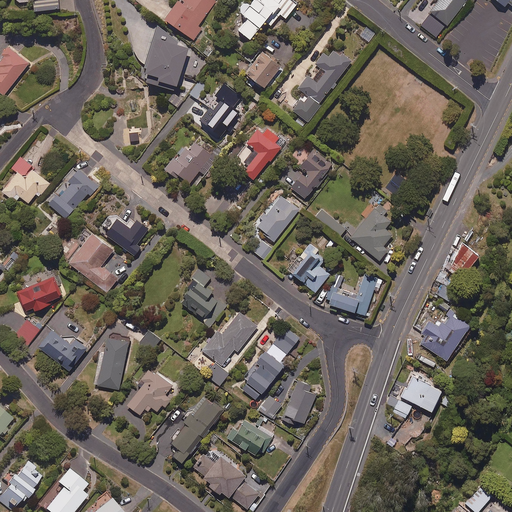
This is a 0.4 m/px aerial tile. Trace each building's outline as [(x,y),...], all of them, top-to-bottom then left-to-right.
[(17,0),(20,2),(34,1),(35,11),(60,9),(59,0),(17,0)] [(179,0),(166,19),(194,40),(203,29),(199,25),(217,1),(215,0),(179,0)] [(297,4),(291,0),(261,0),(261,1),(259,0),(255,0),(251,6),(247,2),(240,10),(249,18),(239,30),(251,39),(267,19),(273,24),(281,14),(286,18),(297,4)] [(467,0),(439,0),(431,12),(448,25),(467,0)] [(374,36),(366,29),(360,35),(369,42),(374,36)] [(161,36),(155,34),(145,65),(146,69),(146,73),(160,77),(159,80),(178,86),(181,77),(198,82),(205,61),(187,56),(190,48),(160,39),(161,36)] [(0,56),(0,92),(4,95),(30,63),(8,46),(0,56)] [(352,61),(335,48),(329,56),(324,52),(316,63),(321,67),(316,74),(313,79),(309,76),(299,88),(305,93),(292,110),(309,122),(322,105),(320,104),(352,61)] [(283,66),(263,50),(246,72),(265,88),(283,66)] [(137,89),(136,79),(126,80),(127,100),(125,100),(127,130),(124,130),(125,144),(142,143),(141,129),(149,128),(147,89),(137,89)] [(200,82),(191,94),(206,106),(215,93),(200,82)] [(184,100),(174,93),(169,100),(178,107),(184,100)] [(239,110),(222,98),(213,110),(211,108),(202,120),(214,128),(220,120),(228,126),(239,110)] [(254,159),(244,171),(255,181),(282,148),(275,143),(281,137),(269,127),(264,134),(258,128),(247,142),(253,147),(254,159)] [(211,153),(197,140),(189,149),(186,146),(166,168),(176,178),(179,174),(189,183),(200,171),(204,174),(223,153),(217,147),(211,153)] [(333,164),(314,150),(301,167),(305,170),(292,188),(307,200),(333,164)] [(32,166),(21,157),(12,168),(18,172),(2,191),(16,202),(20,197),(29,204),(38,192),(42,194),(51,183),(33,170),(26,179),(23,177),(32,166)] [(76,174),(72,170),(62,180),(64,181),(46,201),(65,219),(90,192),(92,194),(99,187),(80,169),(76,174)] [(300,209),(281,195),(267,214),(264,212),(255,224),(269,235),(268,237),(275,242),(291,221),(300,209)] [(375,209),(369,203),(360,214),(367,219),(351,238),(380,261),(384,256),(389,260),(394,254),(384,246),(393,235),(386,229),(392,222),(375,209)] [(480,208),(472,204),(465,220),(473,224),(480,208)] [(347,229),(323,209),(317,216),(341,236),(347,229)] [(132,228),(118,218),(106,234),(135,256),(141,248),(137,245),(149,228),(138,220),(132,228)] [(114,250),(93,233),(80,250),(74,245),(68,252),(74,256),(69,262),(107,293),(118,278),(102,266),(114,250)] [(273,249),(262,240),(254,251),(264,259),(273,249)] [(481,254),(463,243),(446,268),(464,280),(481,254)] [(319,250),(310,244),(289,270),(316,292),(330,274),(320,266),(326,259),(317,253),(319,250)] [(12,258),(16,262),(21,256),(12,249),(8,255),(12,258)] [(16,262),(12,258),(4,267),(10,272),(18,263),(16,262)] [(205,319),(221,301),(205,287),(212,278),(200,268),(187,283),(193,288),(183,300),(205,319)] [(441,270),(437,281),(447,285),(451,274),(441,270)] [(378,291),(381,283),(377,282),(379,278),(365,274),(361,286),(365,287),(361,300),(334,292),(330,304),(366,316),(375,289),(378,291)] [(62,296),(53,277),(19,292),(27,310),(34,307),(35,311),(49,305),(48,302),(62,296)] [(455,294),(443,285),(437,294),(449,302),(455,294)] [(441,299),(436,305),(447,312),(451,306),(441,299)] [(83,330),(61,311),(35,342),(55,359),(56,357),(71,369),(88,348),(76,338),(83,330)] [(472,326),(450,311),(439,326),(431,321),(419,337),(433,347),(431,349),(448,361),(472,326)] [(258,326),(240,312),(223,334),(218,331),(203,351),(223,366),(235,350),(238,352),(258,326)] [(40,329),(27,319),(14,338),(26,347),(40,329)] [(258,362),(261,365),(250,379),(242,389),(257,401),(286,365),(281,361),(300,338),(288,328),(282,335),(281,333),(258,362)] [(161,339),(148,330),(139,343),(152,352),(161,339)] [(130,342),(110,337),(106,353),(101,352),(98,367),(100,367),(97,385),(120,390),(130,342)] [(229,374),(217,365),(208,377),(220,386),(229,374)] [(173,385),(150,368),(138,384),(142,387),(128,405),(141,415),(145,408),(149,411),(152,407),(158,412),(163,405),(166,408),(171,400),(168,398),(165,396),(173,385)] [(391,395),(387,404),(395,408),(393,412),(406,419),(414,403),(433,412),(443,391),(412,376),(400,400),(391,395)] [(311,386),(299,381),(285,416),(305,424),(317,395),(309,392),(311,386)] [(213,404),(204,396),(182,419),(189,425),(172,442),(178,449),(173,454),(182,463),(198,446),(194,442),(200,435),(203,438),(212,430),(210,428),(227,411),(216,401),(213,404)] [(282,404),(270,396),(260,410),(272,418),(282,404)] [(0,434),(12,419),(0,409),(0,434)] [(273,438),(245,420),(239,431),(234,428),(228,438),(260,458),(273,438)] [(224,492),(230,497),(231,496),(251,511),(253,511),(267,495),(245,478),(247,476),(222,456),(216,463),(204,454),(194,467),(205,477),(204,479),(210,484),(209,485),(221,495),(224,492)] [(27,499),(28,500),(35,491),(33,490),(42,477),(33,471),(36,467),(28,461),(17,477),(14,475),(7,484),(9,485),(0,497),(0,500),(13,510),(21,501),(24,503),(27,499)] [(87,485),(69,470),(58,483),(63,488),(46,510),(48,511),(74,511),(87,496),(82,492),(87,485)] [(479,511),(493,496),(481,486),(466,504),(474,511),(479,511)] [(121,511),(106,493),(95,502),(99,507),(93,511),(121,511)]
